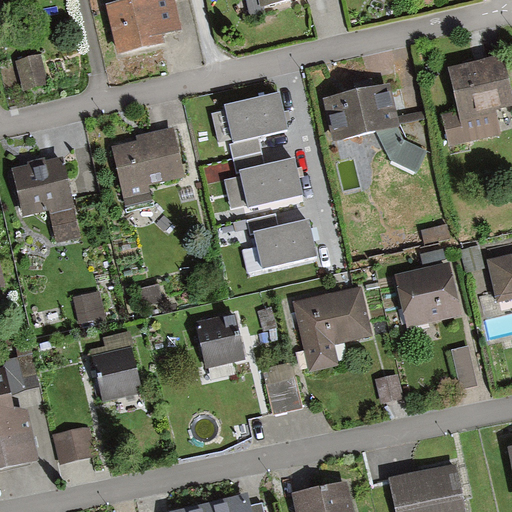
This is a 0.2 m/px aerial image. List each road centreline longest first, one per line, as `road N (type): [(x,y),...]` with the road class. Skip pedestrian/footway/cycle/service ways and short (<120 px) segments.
road 1 (residential): [(0,127),(511,7)]
road 2 (residential): [(511,407),(12,511)]
road 3 (unknown): [(290,59),(334,244)]
